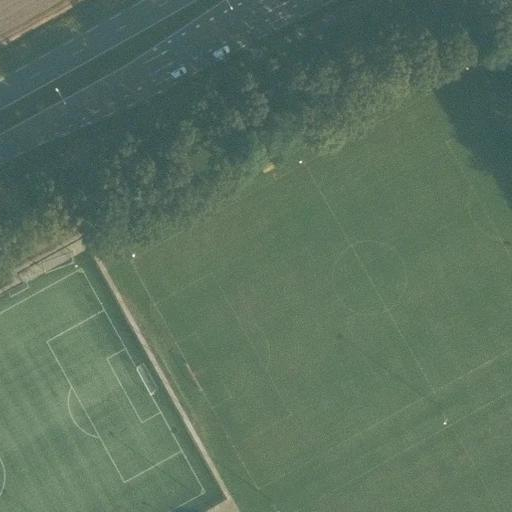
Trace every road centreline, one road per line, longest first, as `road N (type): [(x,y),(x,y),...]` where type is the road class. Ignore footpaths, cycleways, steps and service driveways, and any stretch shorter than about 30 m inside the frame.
road 1 (primary): [(0,149),(280,0)]
road 2 (primary): [(163,0),(0,93)]
